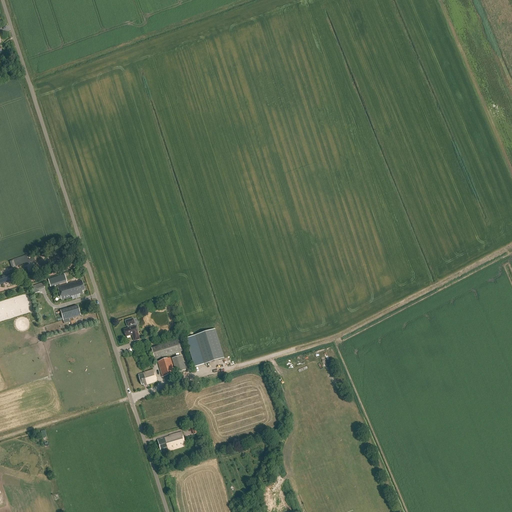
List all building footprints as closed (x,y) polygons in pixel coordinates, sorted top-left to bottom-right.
[(23,257),(12,260),(13,261),(10,262),(12,268),(23,264),(24,266),(29,264),(28,261),(25,262),(23,257)] [(0,284),(11,281),(9,272),(5,273),(5,275),(0,276),(0,284)] [(84,291),(82,281),(76,283),(76,282),(57,288),(61,301),(83,294),(82,291),(84,291)] [(43,282),(31,286),(33,294),(46,289),(43,282)] [(60,311),(63,320),(80,316),(78,306),(60,311)] [(128,326),(129,329),(124,330),(126,337),(132,335),(134,342),(140,340),(138,334),(136,326),(131,328),(131,326),(135,324),(133,319),(126,321),(127,327),(128,326)] [(195,336),(204,365),(224,359),(215,330),(195,336)] [(151,348),(155,360),(184,351),(180,339),(151,348)] [(172,359),(176,374),(186,371),(182,356),(172,359)] [(175,373),(171,358),(158,362),(162,377),(175,373)] [(157,382),(153,370),(145,372),(145,373),(139,375),(142,385),(144,385),(144,387),(157,382)] [(191,426),(193,435),(199,433),(196,425),(191,426)] [(161,453),(186,446),(182,432),(169,436),(170,437),(158,440),(161,453)]
